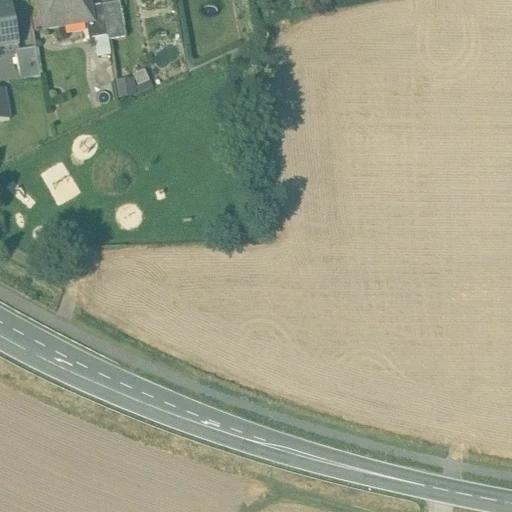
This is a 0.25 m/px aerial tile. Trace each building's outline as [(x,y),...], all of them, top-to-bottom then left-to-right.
[(88,0),(38,0),(44,33),(86,26),(93,25),(90,10),(88,0)] [(119,5),(102,8),(107,40),(108,44),(126,41),(119,5)] [(93,25),(86,26),(89,43),(95,42),(107,40),(102,8),(90,10),(93,25)] [(11,9),(0,10),(0,48),(18,46),(11,9)] [(107,40),(95,42),(97,59),(110,57),(108,44),(107,40)] [(35,51),(15,54),(20,84),(40,80),(35,51)] [(133,87),(118,89),(120,101),(135,98),(133,87)] [(4,92),(0,92),(0,123),(9,122),(4,92)]
